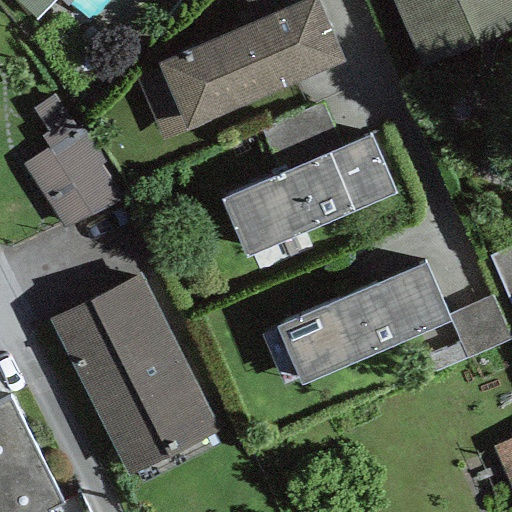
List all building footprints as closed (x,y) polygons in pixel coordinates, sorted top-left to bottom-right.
[(105,0),(83,0),(93,11),(105,0)] [(345,64),(317,0),(304,0),(253,22),(134,74),(163,142),(345,64)] [(243,0),(253,22),(304,0),(243,0)] [(511,0),(392,0),(422,69),(511,29),(511,0)] [(75,128),(54,96),(33,109),(48,132),(40,137),(46,147),(22,162),(65,230),(119,195),(100,165),(106,162),(81,124),(75,128)] [(279,174),(340,148),(321,103),(260,129),(279,174)] [(219,200),(244,259),(396,194),(371,135),(340,148),(279,174),(219,200)] [(511,246),(489,257),(511,309),(511,246)] [(447,316),(425,263),(275,327),(300,385),(450,321),(447,316)] [(140,274),(48,319),(127,477),(219,431),(140,274)] [(492,297),(447,316),(450,321),(465,359),(510,340),(492,297)] [(0,511),(49,511),(63,505),(9,398),(0,402),(0,511)] [(511,438),(493,447),(511,492),(511,438)]
